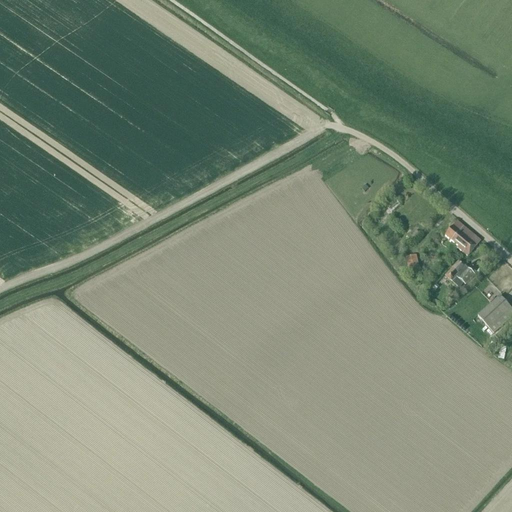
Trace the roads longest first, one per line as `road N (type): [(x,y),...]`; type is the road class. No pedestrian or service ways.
road 1 (track): [(0,305),(140,242),(338,129)]
road 2 (unclassified): [(511,262),(391,153),(338,129)]
